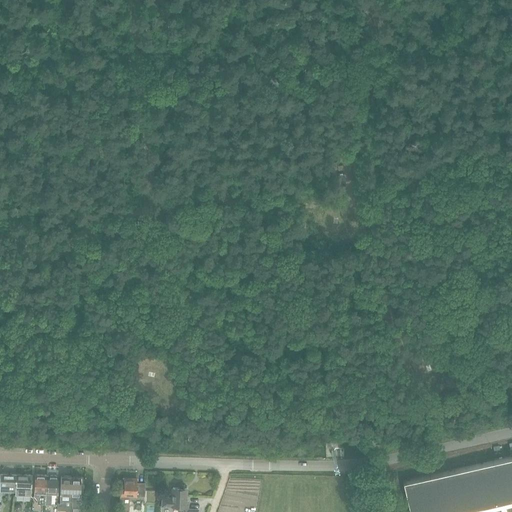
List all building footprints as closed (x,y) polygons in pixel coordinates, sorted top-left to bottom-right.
[(511,456),(403,482),(410,511),(453,511),(511,498),(511,456)] [(0,473),(0,474),(0,491),(15,492),(16,486),(15,486),(16,474),(0,473)] [(32,475),(16,474),(15,486),(16,486),(15,492),(15,495),(31,496),(32,475)] [(35,474),(34,484),(34,496),(37,500),(37,504),(45,504),(47,475),(35,474)] [(58,476),(47,475),(45,504),(51,505),(51,493),(57,493),(58,476)] [(58,504),(57,510),(65,510),(66,506),(67,506),(67,507),(73,508),(73,507),(73,501),(70,501),(71,476),(61,476),(61,486),(60,504),(58,504)] [(81,476),(71,476),(70,501),(73,501),(73,507),(73,508),(80,508),(80,501),(76,500),(76,494),(80,495),(81,476)] [(119,511),(129,511),(130,496),(144,496),(145,483),(137,483),(137,479),(124,478),(124,487),(121,487),(119,511)] [(187,488),(173,488),(172,497),(162,497),(162,506),(182,507),(181,511),(197,511),(198,510),(188,509),(188,501),(186,501),(187,488)] [(144,511),(154,511),(156,499),(145,499),(144,511)]
